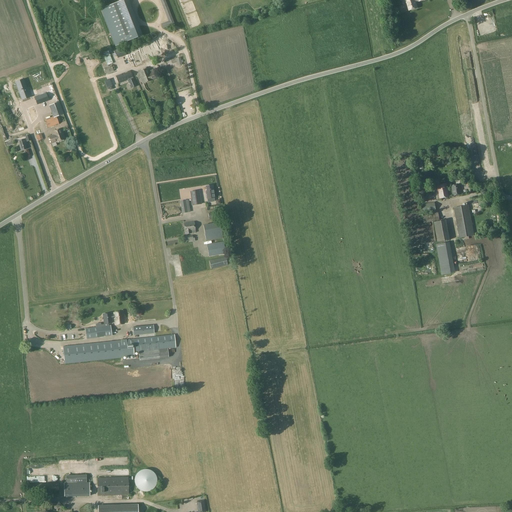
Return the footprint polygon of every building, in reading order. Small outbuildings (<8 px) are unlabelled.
[(142,36),(127,0),(123,0),(101,9),(115,46),(142,36)] [(160,0),(168,21),(161,24),(163,28),(174,24),(165,0),(160,0)] [(405,0),(409,10),(417,8),(415,1),(417,0),(418,0),(419,1),(422,0),(405,0)] [(138,52),(132,55),(136,66),(143,64),(142,62),(153,58),(154,58),(163,55),(158,42),(149,45),(149,47),(142,49),(142,48),(139,49),(141,53),(139,53),(138,52)] [(118,50),(115,51),(117,56),(118,58),(121,57),(126,55),(123,48),(118,50)] [(110,55),(105,57),(104,58),(107,66),(113,63),(110,55)] [(114,71),(113,70),(115,69),(114,66),(112,67),(111,65),(103,68),(106,74),(114,71)] [(145,68),(146,69),(138,72),(143,83),(156,79),(152,70),(148,72),(147,67),(145,68)] [(130,71),(125,73),(128,80),(128,81),(131,89),(136,86),(134,80),(135,80),(134,78),(133,78),(130,71)] [(125,73),(116,76),(119,84),(128,80),(125,73)] [(33,82),(26,85),(31,99),(38,97),(33,82)] [(25,132),(38,127),(33,112),(31,107),(30,107),(25,94),(16,97),(19,105),(22,104),(23,106),(20,107),(20,109),(14,111),(16,118),(19,117),(20,120),(26,117),(28,121),(30,120),(31,123),(23,126),(25,132)] [(46,94),(39,97),(41,103),(48,100),(46,94)] [(53,117),(56,116),(63,114),(59,102),(49,106),(53,117)] [(53,117),(45,120),(47,128),(59,124),(56,116),(53,117)] [(20,129),(21,128),(21,126),(7,130),(9,135),(18,132),(18,133),(21,132),(20,129)] [(65,139),(61,129),(52,132),(53,135),(54,138),(59,136),(61,141),(65,139)] [(53,135),(49,137),(51,144),(56,142),(56,143),(61,141),(59,136),(54,138),(53,135)] [(18,141),(21,151),(26,149),(24,139),(18,141)] [(443,163),(450,165),(452,158),(446,156),(443,163)] [(437,186),(439,199),(449,197),(446,184),(437,186)] [(214,202),(214,198),(212,185),(205,186),(206,191),(205,191),(206,199),(207,199),(207,203),(214,202)] [(424,185),(419,186),(418,186),(421,202),(427,201),(424,185)] [(462,194),(460,185),(451,186),(453,196),(462,194)] [(201,204),(199,191),(190,192),(192,205),(201,204)] [(479,202),(479,199),(470,201),(472,209),(481,207),(480,202),(479,202)] [(436,211),(436,210),(434,202),(422,205),(424,213),(432,211),(436,211)] [(468,205),(453,208),(459,238),(474,235),(468,205)] [(436,211),(432,211),(433,214),(422,216),(424,223),(440,220),(438,210),(436,210),(436,211)] [(196,233),(195,230),(194,222),(184,224),(185,232),(186,234),(196,233)] [(200,235),(203,234),(203,240),(217,238),(216,227),(200,229),(200,235)] [(223,242),(207,245),(209,256),(225,253),(223,242)] [(449,242),(436,245),(442,275),(455,273),(449,242)] [(228,265),(226,257),(209,261),(211,269),(228,265)] [(114,313),(114,315),(111,315),(111,319),(114,318),(115,325),(124,324),(122,312),(114,313)] [(110,313),(103,314),(104,324),(105,324),(108,324),(112,323),(111,319),(111,315),(110,313)] [(101,327),(98,327),(100,338),(112,336),(111,325),(108,326),(105,326),(101,327)] [(153,325),(133,327),(133,336),(154,334),(153,325)] [(96,327),(85,329),(86,339),(100,338),(98,327),(96,327)] [(176,348),(174,335),(133,339),(134,352),(176,348)] [(133,339),(121,340),(122,345),(123,354),(123,356),(134,355),(134,353),(134,352),(133,339)] [(123,354),(122,345),(121,340),(63,346),(65,364),(123,358),(123,354)] [(154,472),(153,472),(152,471),(151,471),(150,470),(149,470),(148,469),(147,469),(146,469),(145,469),(144,469),(143,470),(142,470),(141,470),(140,471),(139,471),(139,472),(138,472),(137,473),(137,474),(136,475),(135,476),(135,477),(135,478),(135,479),(135,480),(135,481),(135,482),(135,483),(135,484),(135,485),(136,485),(136,486),(137,487),(137,488),(138,488),(139,489),(139,490),(140,490),(141,491),(142,491),(143,491),(144,491),(145,492),(146,492),(147,492),(148,491),(149,491),(150,491),(151,490),(152,490),(153,489),(154,488),(155,487),(155,486),(156,486),(156,485),(156,484),(157,483),(157,482),(157,481),(157,480),(157,479),(157,478),(157,477),(156,476),(155,475),(155,474),(154,473),(154,472)] [(97,478),(97,496),(129,495),(128,477),(97,478)] [(59,491),(59,483),(26,484),(27,492),(59,491)] [(64,497),(90,496),(90,483),(86,483),(66,483),(64,483),(64,497)] [(197,502),(198,511),(205,511),(203,501),(197,502)]
